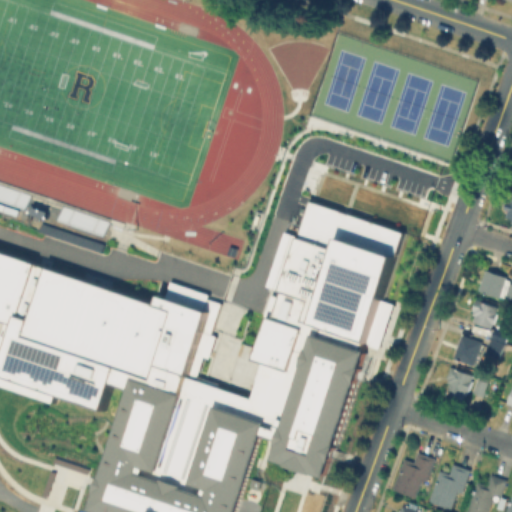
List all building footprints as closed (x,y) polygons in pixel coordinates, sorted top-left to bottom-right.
[(511,221),(511,195),(503,219),(511,221)] [(310,200),(404,231),(381,299),(393,303),(378,347),(369,344),(370,342),(365,340),(362,348),(368,350),(363,367),(364,367),(358,383),(357,383),(337,444),(338,444),(332,462),(331,462),(326,477),(313,472),(312,473),(286,464),(273,459),(279,439),(263,433),(235,511),(97,511),(89,509),(95,491),(94,491),(99,476),(100,476),(130,388),(111,382),(102,409),(55,393),(52,402),(0,384),(0,323),(1,320),(0,319),(0,248),(37,262),(37,263),(47,266),(47,265),(158,303),(161,294),(166,295),(170,281),(208,294),(206,298),(220,303),(210,333),(216,335),(208,358),(203,356),(196,375),(218,382),(217,385),(251,396),(257,379),(253,378),(259,361),(254,359),(268,317),(263,315),(270,293),(277,296),(280,289),(267,284),(284,232),(298,236),(310,200)] [(0,202),(17,208),(15,214),(0,209),(0,202)] [(33,206),(48,211),(45,217),(31,212),(33,206)] [(103,243),(100,251),(38,230),(41,222),(103,243)] [(507,278),(511,280),(511,298),(506,296),(505,298),(500,296),(500,297),(480,289),(482,284),(480,283),(482,279),(483,279),(487,268),(508,276),(507,278)] [(497,313),(494,323),(492,322),(491,326),(474,320),(476,314),(473,313),(474,310),(473,309),(477,298),(497,306),(494,312),(497,313)] [(509,332),(505,342),(491,337),(495,327),(509,332)] [(483,341),(474,364),(454,357),(463,333),(483,341)] [(506,344),(499,358),(485,352),(491,338),(506,344)] [(472,380),(468,390),(466,394),(449,388),(451,382),(448,381),(450,377),(448,376),(452,366),(473,374),(470,380),(472,380)] [(487,382),(483,394),(474,392),(478,379),(487,382)] [(436,457),(428,480),(423,479),(417,496),(395,488),(406,458),(416,461),(419,451),(436,457)] [(87,468),(85,473),(51,461),(53,456),(87,468)] [(472,469),(463,492),(459,490),(453,508),(430,500),(441,469),(451,473),(454,463),(472,469)] [(53,471),(45,497),(40,495),(48,469),(53,471)] [(468,511),(481,481),(490,484),(493,475),(508,481),(503,496),(496,494),(489,511),(468,511)] [(261,480),(258,489),(247,485),(250,476),(261,480)] [(421,504),(419,509),(422,510),(422,511),(424,511),(401,511),(405,504),(411,506),(413,501),(421,504)]
